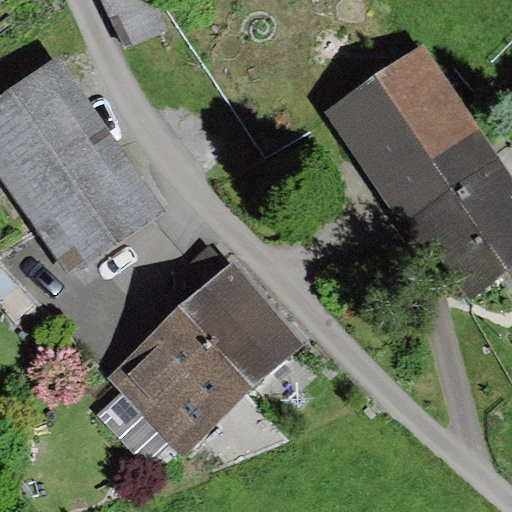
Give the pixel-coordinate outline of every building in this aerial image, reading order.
[(325,113),(405,230),(499,162),(424,47),(325,113)] [(74,77),(0,127),(0,195),(60,283),(166,212),(74,77)] [(511,182),(499,162),(405,230),(429,262),(435,257),(470,306),(511,275),(511,208),(505,199),(511,193),(511,182)] [(233,268),(176,319),(250,400),(305,349),(233,268)] [(250,400),(176,319),(110,379),(184,460),(250,400)]
